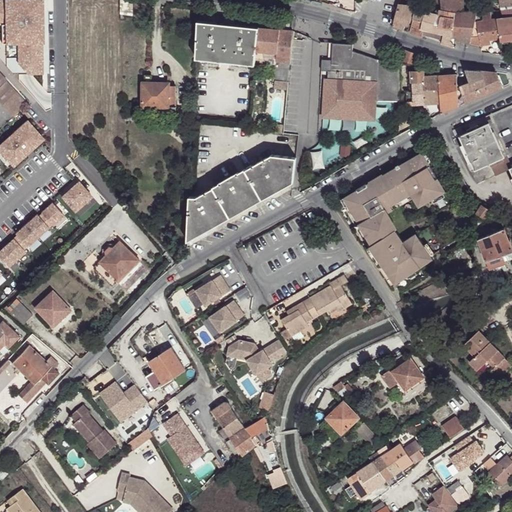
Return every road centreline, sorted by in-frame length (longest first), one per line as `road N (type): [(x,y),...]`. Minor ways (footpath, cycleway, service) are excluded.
road 1 (residential): [(0,454),(168,279),(314,196)]
road 2 (residential): [(511,440),(404,327),(314,196)]
road 3 (tertiary): [(240,0),(511,66)]
road 4 (residential): [(314,196),(441,121),(511,90)]
